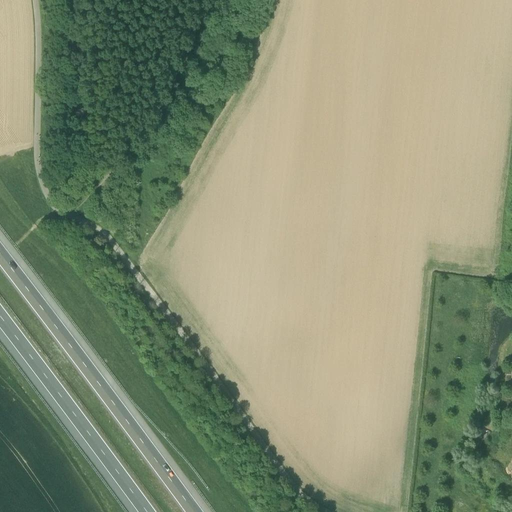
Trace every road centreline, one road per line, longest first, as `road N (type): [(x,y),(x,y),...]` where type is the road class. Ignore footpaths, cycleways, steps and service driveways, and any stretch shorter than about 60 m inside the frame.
road 1 (motorway): [(193,511),(0,253)]
road 2 (motorway): [(0,322),(146,511)]
